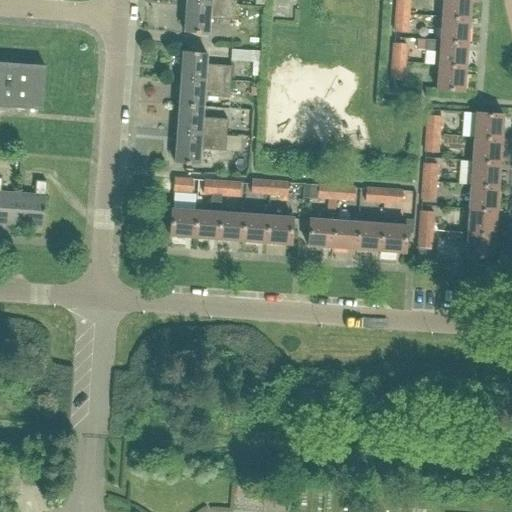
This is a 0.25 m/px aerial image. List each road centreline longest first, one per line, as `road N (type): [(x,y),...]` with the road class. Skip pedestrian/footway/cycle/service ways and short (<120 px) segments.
road 1 (residential): [(511,328),(97,298)]
road 2 (residential): [(97,298),(118,13)]
